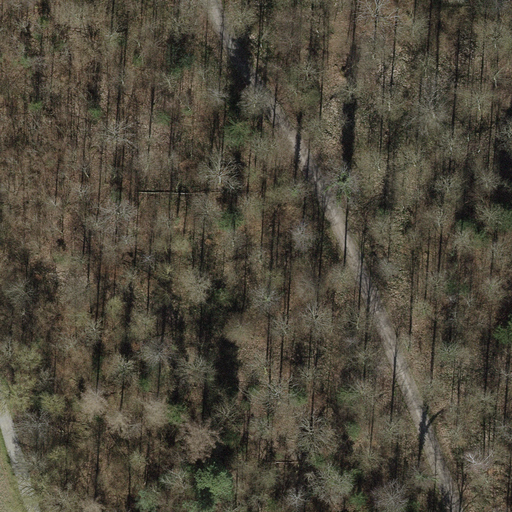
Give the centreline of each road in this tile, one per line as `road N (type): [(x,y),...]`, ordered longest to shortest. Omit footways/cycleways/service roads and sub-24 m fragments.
road 1 (track): [(211,0),(331,204),(433,437),(457,511)]
road 2 (track): [(0,391),(36,511)]
